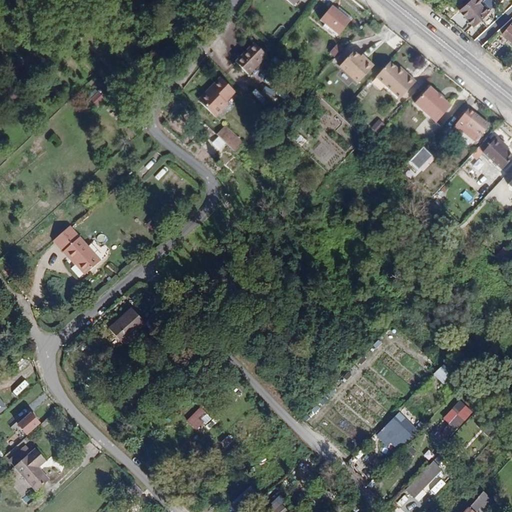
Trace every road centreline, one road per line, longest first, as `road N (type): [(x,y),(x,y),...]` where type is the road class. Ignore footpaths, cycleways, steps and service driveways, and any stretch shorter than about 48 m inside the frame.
road 1 (residential): [(144,269),(212,205),(208,176),(150,124),(155,102),(236,0)]
road 2 (residential): [(144,269),(378,511)]
road 3 (residential): [(177,511),(75,414),(48,372),(47,349)]
road 4 (primary): [(389,0),(511,98)]
road 5 (residential): [(47,349),(144,269)]
